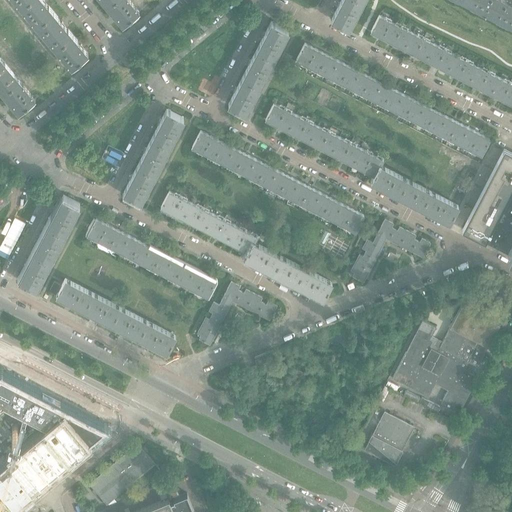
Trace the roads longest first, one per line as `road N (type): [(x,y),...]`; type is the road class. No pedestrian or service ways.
road 1 (residential): [(469,250),(210,112)]
road 2 (tertiary): [(405,511),(160,383)]
road 3 (residential): [(106,200),(323,313)]
road 4 (residential): [(315,24),(511,127)]
road 5 (tertiary): [(147,412),(343,511)]
road 6 (tertiary): [(160,383),(0,299)]
road 7 (residential): [(160,383),(323,313)]
road 8 (residential): [(323,313),(469,250)]
road 9 (tertiary): [(7,342),(147,412)]
road 10 (residential): [(28,511),(147,412)]
road 11 (residential): [(118,56),(12,141)]
road 12 (residential): [(35,166),(139,79)]
road 13 (residential): [(267,0),(210,112)]
road 14 (residential): [(162,89),(106,200)]
road 15 (residential): [(57,175),(0,283)]
